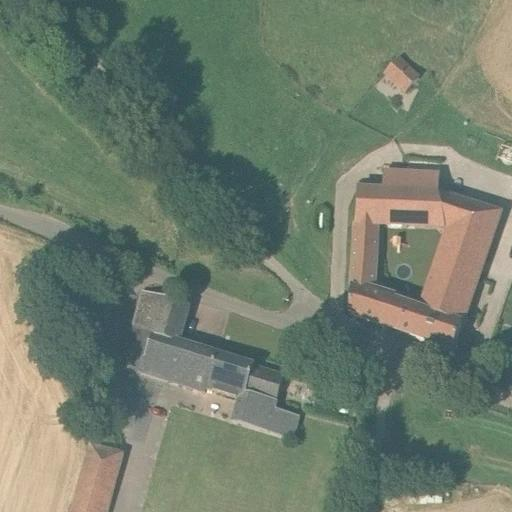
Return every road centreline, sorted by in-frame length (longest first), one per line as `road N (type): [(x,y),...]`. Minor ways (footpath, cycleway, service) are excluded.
road 1 (unclassified): [(327,328),(127,111),(49,0)]
road 2 (unclassified): [(327,328),(233,305),(0,211)]
road 3 (unclassified): [(511,400),(327,328)]
road 4 (track): [(364,511),(387,353)]
